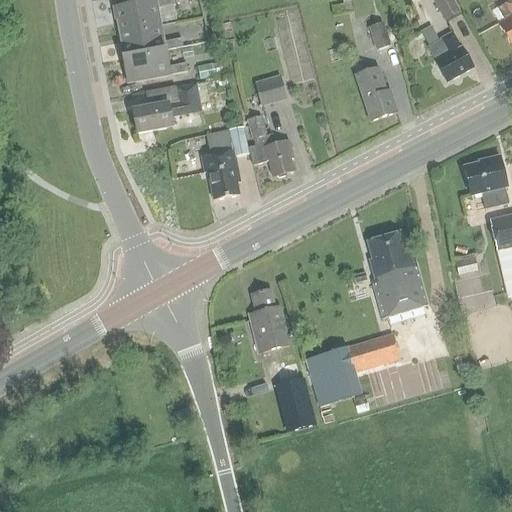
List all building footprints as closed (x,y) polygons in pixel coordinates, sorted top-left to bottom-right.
[(163,29),(160,9),(176,6),(174,0),(155,0),(114,7),(118,36),(163,29)] [(461,13),(453,0),(433,0),(446,22),(461,13)] [(511,49),(511,48),(511,0),(496,10),(503,22),(497,25),(511,49)] [(331,8),(334,17),(354,13),(352,3),(331,8)] [(369,28),(376,51),(390,47),(383,23),(369,28)] [(168,52),(168,51),(183,48),(181,39),(165,41),(163,29),(118,36),(122,59),(168,52)] [(434,60),(433,61),(447,85),(473,70),(452,34),(440,41),(427,49),(434,60)] [(171,66),(168,52),(122,59),(126,86),(157,81),(188,75),(186,63),(171,66)] [(379,70),(355,77),(370,124),(397,115),(392,99),(388,99),(379,70)] [(280,77),(255,84),(261,108),(287,101),(280,77)] [(200,113),(195,86),(176,90),(175,88),(144,94),(147,109),(133,112),(137,136),(172,130),(170,119),(200,113)] [(246,151),(248,156),(249,156),(252,168),(268,163),(272,179),(294,173),(290,161),(293,160),(288,142),(274,146),(272,136),(266,138),(261,118),(247,122),(253,142),(255,148),(246,151)] [(207,136),(210,156),(201,158),(204,175),(208,174),(213,203),(239,198),(237,185),(240,185),(235,159),(248,156),(246,151),(242,130),(207,136)] [(485,212),(494,210),(508,206),(504,190),(507,190),(499,158),(478,163),(478,165),(463,169),(470,198),(481,196),(485,212)] [(511,216),(489,222),(507,299),(511,297),(511,216)] [(382,319),(427,307),(415,264),(411,265),(409,256),(406,257),(400,235),(368,245),(373,263),(371,263),(376,281),(372,281),(382,319)] [(458,276),(477,271),(474,258),(455,263),(458,276)] [(352,277),(354,285),(367,281),(365,274),(352,277)] [(280,309),(275,310),(270,291),(251,297),(257,321),(250,322),(258,355),(290,347),(280,309)] [(305,361),(319,408),(362,396),(356,374),(400,361),(392,336),(305,361)] [(277,389),(290,434),(315,427),(302,382),(277,389)]
